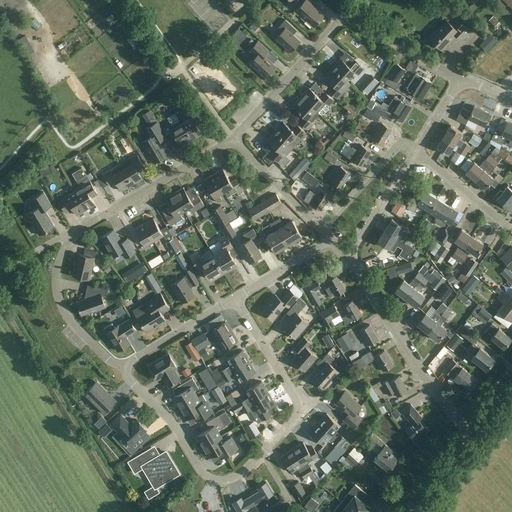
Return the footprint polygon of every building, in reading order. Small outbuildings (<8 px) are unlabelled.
[(313,27),(324,15),(313,5),(314,4),(309,0),(304,0),(295,11),(305,21),(306,20),(313,27)] [(108,13),(103,17),(108,24),(114,19),(108,13)] [(491,15),(486,20),(493,25),(497,21),(491,15)] [(291,51),(300,41),(290,33),(294,28),(285,20),(277,28),(281,32),(276,38),(291,51)] [(462,40),(471,31),(461,21),(455,28),(446,20),(438,28),(437,28),(428,37),(441,50),(456,34),(462,40)] [(244,43),(250,47),(254,41),(249,37),(244,43)] [(266,78),(276,67),(264,56),(269,51),(258,41),(249,50),(256,56),(250,63),(266,78)] [(332,68),(346,80),(354,71),(358,75),(364,68),(354,60),(349,66),(340,59),(332,68)] [(397,64),(389,76),(397,82),(405,70),(397,64)] [(350,84),(346,80),(332,68),(324,77),(333,84),(327,89),(337,98),(350,84)] [(415,73),(407,86),(408,90),(422,99),(431,83),(415,73)] [(309,88),(301,97),(319,113),(320,113),(322,115),(330,107),(328,106),(334,100),(324,91),(319,97),(309,88)] [(393,103),(397,95),(392,93),(388,100),(393,103)] [(311,122),(319,113),(301,97),(293,105),(303,114),(298,120),(307,129),(312,123),(311,122)] [(163,112),(169,108),(163,99),(157,103),(163,112)] [(402,121),(411,106),(401,100),(392,115),(402,121)] [(386,101),(383,107),(388,110),(392,103),(386,101)] [(474,106),(471,112),(462,107),(459,113),(457,112),(454,119),(465,124),(468,118),(485,127),(491,114),(474,106)] [(366,107),(357,124),(364,128),(370,117),(375,120),(378,113),(366,107)] [(190,118),(182,123),(192,140),(202,134),(198,128),(204,125),(200,119),(194,108),(187,112),(190,118)] [(166,137),(157,122),(150,110),(145,113),(152,125),(146,129),(151,138),(142,143),(154,164),(167,155),(160,142),(166,137)] [(128,115),(122,119),(125,124),(131,121),(128,115)] [(182,123),(180,119),(171,124),(170,122),(163,127),(169,138),(174,134),(181,146),(192,140),(182,123)] [(275,131),(293,147),(306,133),(296,124),(291,130),(283,122),(275,131)] [(511,124),(507,122),(502,132),(496,129),(491,139),(501,144),(505,136),(511,139),(508,145),(511,146),(511,124)] [(382,144),(392,129),(381,123),(372,138),(382,144)] [(468,151),(468,152),(471,154),(475,146),(472,145),(470,147),(458,139),(462,132),(450,125),(443,136),(468,151)] [(279,162),(293,147),(275,131),(267,140),(275,147),(269,154),(279,162)] [(451,149),(458,153),(453,162),(460,166),(468,152),(468,151),(443,136),(437,148),(448,154),(451,149)] [(478,147),(484,152),(490,144),(485,139),(478,147)] [(361,145),(357,151),(352,147),(346,156),(352,160),(362,166),(371,151),(361,145)] [(465,171),(475,180),(494,159),(493,158),(500,151),(496,147),(490,155),(489,154),(479,166),(474,161),(465,171)] [(120,164),(132,185),(142,179),(137,169),(143,165),(137,154),(130,158),(120,164)] [(205,158),(209,165),(217,161),(213,154),(205,158)] [(302,156),(290,169),(295,174),(307,161),(302,156)] [(494,159),(475,180),(485,189),(494,178),(488,174),(498,163),(494,159)] [(120,164),(110,171),(110,170),(103,174),(109,185),(116,181),(122,191),(132,185),(120,164)] [(341,188),(350,173),(340,167),(331,182),(341,188)] [(213,174),(223,192),(228,189),(231,194),(236,192),(237,194),(244,191),(236,179),(230,182),(222,169),(213,174)] [(307,171),(302,178),(308,183),(313,176),(307,171)] [(81,188),(75,192),(86,210),(95,204),(90,196),(96,192),(89,180),(93,177),(90,172),(76,181),(81,188)] [(223,192),(213,174),(204,180),(217,202),(222,199),(219,194),(223,192)] [(511,190),(507,186),(502,192),(501,191),(500,191),(496,195),(496,197),(497,198),(511,211),(511,210),(511,190)] [(174,193),(184,210),(189,207),(192,213),(204,206),(199,195),(191,200),(183,187),(174,193)] [(320,210),(330,195),(320,189),(310,204),(320,210)] [(429,211),(437,198),(425,190),(421,197),(415,194),(406,208),(414,213),(419,204),(429,211)] [(86,210),(75,192),(69,195),(67,191),(57,198),(64,211),(71,206),(76,215),(86,210)] [(39,235),(54,226),(44,209),(51,205),(43,192),(30,200),(35,208),(26,214),(39,235)] [(184,210),(174,193),(164,198),(172,211),(164,216),(170,226),(183,219),(179,213),(184,210)] [(282,203),(276,194),(250,209),(256,219),(282,203)] [(458,211),(437,198),(429,211),(437,216),(434,221),(443,228),(447,222),(450,224),(458,211)] [(221,226),(230,220),(221,205),(212,210),(221,226)] [(244,210),(229,217),(234,228),(249,221),(244,210)] [(153,218),(144,224),(154,241),(164,236),(153,218)] [(279,218),(274,221),(288,244),(301,237),(292,221),(284,226),(279,218)] [(391,219),(385,230),(410,245),(413,240),(399,232),(403,226),(391,219)] [(288,244),(274,221),(269,223),(274,231),(266,236),(275,252),(288,244)] [(236,233),(229,222),(222,227),(228,237),(236,233)] [(154,241),(144,224),(134,229),(145,247),(154,241)] [(125,257),(135,251),(127,238),(121,242),(114,229),(101,237),(112,256),(121,251),(125,257)] [(249,262),(261,255),(254,243),(259,240),(253,229),(242,235),(246,241),(239,245),(249,262)] [(438,240),(444,245),(452,234),(445,229),(438,240)] [(451,257),(456,260),(472,236),(461,229),(454,240),(460,244),(451,257)] [(415,248),(410,245),(385,230),(378,241),(393,251),(397,245),(403,248),(399,254),(408,260),(415,248)] [(224,248),(213,254),(223,272),(236,264),(228,250),(233,247),(226,235),(219,239),(224,248)] [(483,244),(472,236),(456,260),(461,264),(470,251),(476,255),(483,244)] [(173,238),(165,243),(173,255),(181,250),(173,238)] [(444,245),(443,246),(437,242),(430,252),(435,255),(433,258),(440,263),(450,249),(444,245)] [(500,257),(506,264),(511,270),(511,255),(511,253),(511,246),(500,257)] [(94,257),(98,258),(98,254),(96,251),(85,249),(83,255),(77,253),(72,276),(89,279),(94,257)] [(223,272),(213,254),(202,261),(197,252),(190,256),(197,269),(202,266),(211,279),(223,272)] [(182,267),(187,263),(181,253),(175,256),(182,267)] [(478,263),(471,258),(462,271),(469,276),(478,263)] [(511,272),(506,267),(500,272),(508,280),(511,276),(511,272)] [(190,288),(198,282),(190,269),(185,272),(187,275),(171,285),(182,302),(194,295),(190,288)] [(437,290),(446,279),(434,269),(429,274),(436,279),(431,285),(437,290)] [(395,290),(405,298),(424,275),(419,271),(409,284),(404,280),(395,290)] [(450,274),(448,279),(455,283),(458,278),(450,274)] [(335,296),(345,290),(337,275),(326,281),(329,286),(325,289),(330,297),(334,294),(335,296)] [(424,275),(405,298),(416,306),(424,296),(419,292),(429,279),(424,275)] [(320,288),(317,281),(305,288),(308,295),(320,288)] [(452,289),(444,283),(436,293),(444,299),(452,289)] [(470,295),(474,289),(468,284),(464,290),(470,295)] [(101,296),(106,295),(107,289),(87,285),(84,299),(76,301),(81,315),(105,307),(101,296)] [(495,291),(499,294),(511,304),(511,292),(509,296),(502,291),(498,287),(495,291)] [(288,307),(297,297),(289,290),(281,300),(275,294),(262,310),(273,319),(286,305),(288,307)] [(160,294),(146,302),(144,303),(145,303),(146,303),(149,308),(136,316),(146,333),(166,321),(161,312),(169,308),(160,294)] [(511,313),(511,304),(499,294),(497,298),(504,304),(498,311),(511,322),(511,313)] [(322,303),(318,297),(312,301),(315,307),(322,303)] [(299,298),(296,301),(287,313),(291,317),(282,327),(295,338),(308,323),(297,314),(306,304),(299,298)] [(346,324),(351,321),(362,315),(353,300),(343,306),(348,314),(342,317),(346,324)] [(339,314),(334,304),(319,313),(327,328),(333,324),(331,319),(339,314)] [(492,314),(487,311),(482,307),(478,304),(473,310),(477,313),(487,321),(492,314)] [(417,324),(427,332),(446,309),(441,305),(431,317),(426,313),(417,324)] [(446,309),(427,332),(438,340),(446,330),(441,325),(451,313),(446,309)] [(455,331),(456,330),(461,324),(465,319),(458,313),(448,325),(455,331)] [(119,325),(115,327),(112,323),(103,328),(117,351),(130,343),(126,336),(136,330),(129,319),(119,325)] [(216,340),(231,331),(225,321),(210,331),(216,340)] [(485,331),(491,337),(504,348),(511,338),(499,328),(498,328),(492,323),(485,331)] [(368,346),(378,340),(369,324),(359,330),(368,346)] [(456,330),(466,338),(470,332),(461,324),(456,330)] [(203,331),(189,337),(194,349),(208,343),(203,331)] [(231,331),(216,340),(222,350),(237,341),(231,331)] [(343,349),(353,343),(347,333),(337,339),(343,349)] [(305,371),(317,357),(307,348),(311,343),(304,337),(294,348),(298,352),(292,360),(305,371)] [(486,369),(494,359),(480,347),(480,348),(473,343),(468,350),(474,355),(472,358),(486,369)] [(206,348),(203,350),(199,352),(202,358),(210,353),(206,348)] [(450,359),(453,355),(446,349),(442,353),(450,359)] [(216,381),(249,361),(242,350),(226,360),(230,366),(213,376),(216,381)] [(383,371),(393,365),(384,350),(374,356),(383,371)] [(325,389),(339,373),(329,364),(334,359),(327,353),(317,364),(322,368),(313,379),(325,389)] [(168,386),(180,379),(174,369),(177,368),(168,354),(148,366),(156,380),(162,376),(168,386)] [(351,363),(355,370),(366,364),(362,357),(351,363)] [(437,368),(441,363),(437,360),(433,364),(437,368)] [(470,389),(478,380),(453,360),(444,371),(459,383),(460,381),(470,389)] [(219,386),(226,382),(236,376),(240,382),(256,372),(249,361),(216,381),(219,386)] [(397,397),(408,391),(399,376),(389,381),(388,380),(382,383),(389,396),(395,393),(397,397)] [(180,408),(197,397),(194,391),(198,388),(192,378),(179,386),(182,391),(173,397),(180,408)] [(103,414),(114,404),(109,399),(110,397),(105,392),(106,391),(96,381),(84,394),(103,414)] [(234,413),(242,408),(268,392),(261,381),(245,391),(249,397),(231,408),(234,413)] [(382,414),(392,408),(388,401),(382,405),(373,390),(381,385),(379,382),(367,389),(382,414)] [(275,403),(268,392),(242,408),(245,413),(255,407),(258,413),(253,416),(258,423),(270,415),(266,408),(275,403)] [(353,428),(361,419),(355,413),(361,406),(345,392),(335,403),(348,415),(343,419),(353,428)] [(201,404),(197,397),(180,408),(187,419),(196,414),(199,420),(212,412),(206,401),(201,404)] [(426,428),(419,420),(422,418),(410,404),(401,411),(411,424),(406,429),(414,439),(426,428)] [(130,446),(146,430),(137,420),(131,425),(120,414),(110,424),(120,435),(130,446)] [(341,443),(345,439),(336,432),(341,426),(327,414),(318,423),(341,443)] [(203,446),(221,436),(217,431),(225,426),(218,415),(206,422),(210,428),(197,436),(203,446)] [(104,437),(112,429),(106,423),(98,430),(104,437)] [(347,448),(341,443),(318,423),(309,433),(324,445),(328,440),(343,453),(347,448)] [(342,424),(340,430),(349,433),(351,427),(342,424)] [(353,429),(359,434),(363,430),(360,427),(357,424),(353,429)] [(373,434),(365,444),(371,449),(375,444),(381,450),(374,458),(388,469),(395,460),(394,460),(398,455),(373,434)] [(224,441),(221,436),(203,446),(209,457),(222,449),(226,455),(238,448),(231,437),(224,441)] [(303,442),(292,449),(308,475),(313,472),(307,462),(318,456),(312,447),(308,450),(303,442)] [(362,455),(354,447),(342,464),(350,471),(362,455)] [(308,475),(292,449),(281,456),(291,472),(297,469),(303,478),(308,475)] [(165,452),(151,460),(149,458),(145,452),(129,461),(135,472),(143,468),(147,475),(148,474),(155,486),(163,482),(164,483),(178,474),(173,466),(174,465),(169,456),(168,457),(165,452)] [(266,480),(256,486),(258,489),(251,494),(260,510),(274,501),(277,499),(273,492),(266,480)] [(297,497),(305,492),(299,481),(290,486),(297,497)] [(341,501),(354,511),(366,511),(370,507),(361,500),(367,494),(355,484),(341,501)] [(241,496),(232,501),(238,511),(256,511),(260,510),(251,494),(243,499),(241,496)] [(354,511),(341,501),(332,511),(354,511)]
